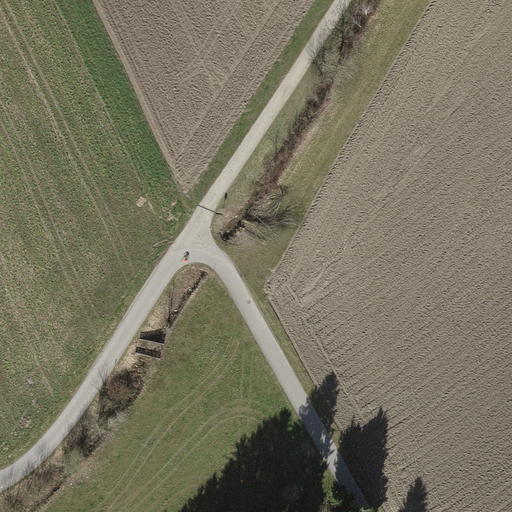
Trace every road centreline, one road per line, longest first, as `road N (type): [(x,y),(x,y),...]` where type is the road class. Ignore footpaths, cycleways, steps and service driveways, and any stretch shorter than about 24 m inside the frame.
road 1 (track): [(195,252),(225,268),(363,511)]
road 2 (track): [(0,479),(41,452),(167,270),(195,252)]
road 3 (track): [(343,0),(205,207),(195,252)]
